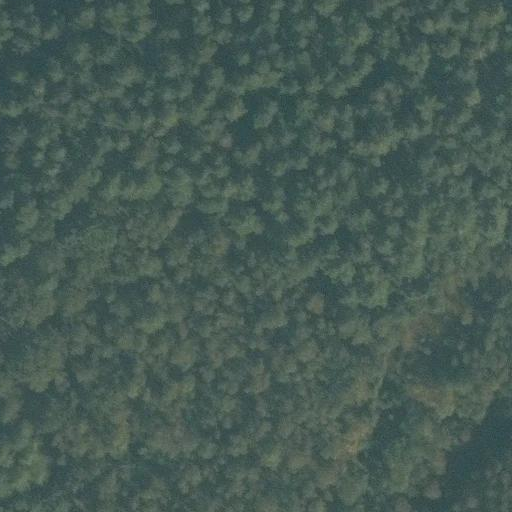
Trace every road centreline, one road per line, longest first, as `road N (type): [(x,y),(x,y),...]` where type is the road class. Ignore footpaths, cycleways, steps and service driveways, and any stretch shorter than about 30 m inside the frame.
road 1 (track): [(0,264),(74,206),(146,181),(226,215),(318,279),(368,300),(396,291),(511,217)]
road 2 (track): [(0,336),(80,511)]
road 3 (track): [(0,175),(30,1)]
road 4 (track): [(74,206),(0,101)]
